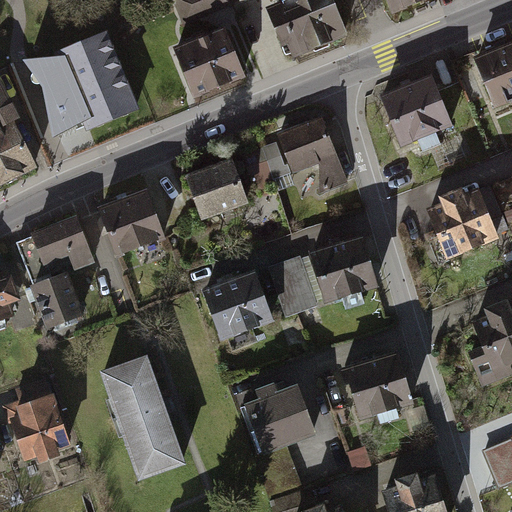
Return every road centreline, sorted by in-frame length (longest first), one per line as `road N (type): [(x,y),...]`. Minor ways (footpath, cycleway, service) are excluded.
road 1 (residential): [(336,76),(469,511)]
road 2 (tertiary): [(336,76),(0,220)]
road 3 (tertiary): [(511,5),(388,55)]
